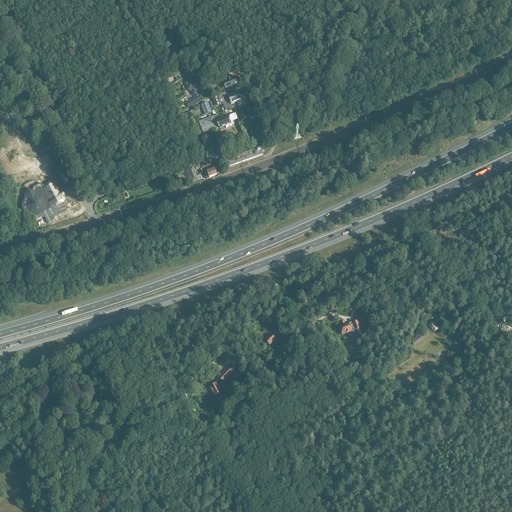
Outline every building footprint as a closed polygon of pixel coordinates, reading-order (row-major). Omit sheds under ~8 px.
[(226,84),(224,85),(226,89),(237,85),(234,78),(231,80),(230,78),(226,80),(227,81),(225,82),(226,84)] [(195,98),(186,103),(188,108),(201,101),(198,95),(201,93),(198,88),(196,89),(193,87),(194,85),(190,82),(186,89),(190,91),(195,98)] [(231,100),(233,104),(243,100),(240,90),(228,95),(230,100),(231,100)] [(220,103),(225,101),(223,96),(226,95),(226,93),(218,96),(220,103)] [(212,99),(215,107),(221,105),(217,96),(212,99)] [(201,105),(205,116),(212,113),(208,103),(201,105)] [(218,115),(214,117),(215,121),(216,121),(219,128),(222,127),(225,126),(226,128),(234,125),(233,122),(238,120),(235,113),(227,117),(226,117),(220,119),(219,116),(218,115)] [(210,118),(200,122),(203,130),(204,133),(215,129),(215,130),(219,128),(216,121),(215,121),(214,117),(210,119),(210,118)] [(229,167),(263,155),(261,148),(227,160),(229,167)] [(193,168),(187,170),(193,183),(198,181),(193,168)] [(209,178),(216,175),(214,169),(207,172),(208,174),(205,175),(207,179),(209,178)] [(28,198),(26,206),(32,219),(34,222),(42,217),(45,218),(48,224),(52,222),(49,217),(66,208),(63,202),(64,200),(62,197),(63,195),(62,193),(60,193),(58,194),(53,184),(49,182),(44,185),(43,188),(37,186),(27,191),(26,194),(28,198)] [(498,318),(494,321),(497,325),(496,326),(500,331),(507,325),(503,320),(501,321),(498,318)] [(348,324),(345,325),(343,321),(340,322),(342,326),(339,328),(342,335),(351,331),(352,332),(353,333),(356,332),(357,332),(360,331),(360,330),(357,321),(349,324),(348,324)] [(428,326),(433,333),(439,329),(433,322),(428,326)] [(271,335),(265,341),(270,345),(276,339),(275,339),(279,336),(276,333),(273,337),(271,335)] [(281,338),(280,340),(284,344),(289,339),(285,335),(283,336),(281,338)] [(414,346),(422,339),(419,335),(410,341),(414,346)] [(223,383),(234,370),(229,366),(218,378),(223,383)] [(236,372),(233,376),(240,383),(244,379),(236,372)] [(216,384),(210,387),(213,393),(212,393),(214,397),(220,393),(216,384)]
